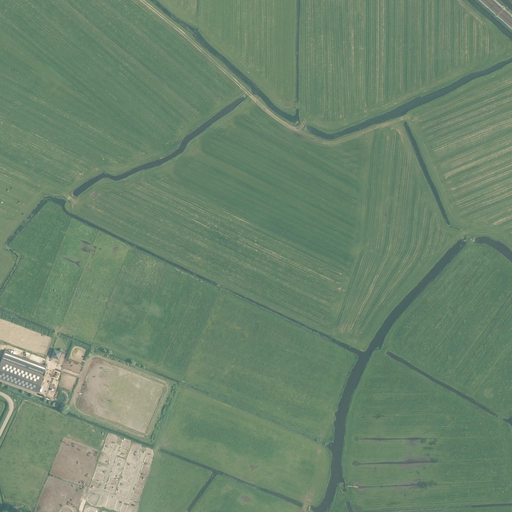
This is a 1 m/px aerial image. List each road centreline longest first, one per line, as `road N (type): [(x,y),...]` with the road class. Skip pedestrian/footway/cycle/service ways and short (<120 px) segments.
road 1 (track): [(414,161),(398,120),(413,118),(459,224),(497,235)]
road 2 (track): [(296,130),(141,0)]
road 3 (track): [(396,331),(350,420),(351,491),(336,511)]
road 4 (track): [(308,120),(299,105),(278,104),(160,0)]
